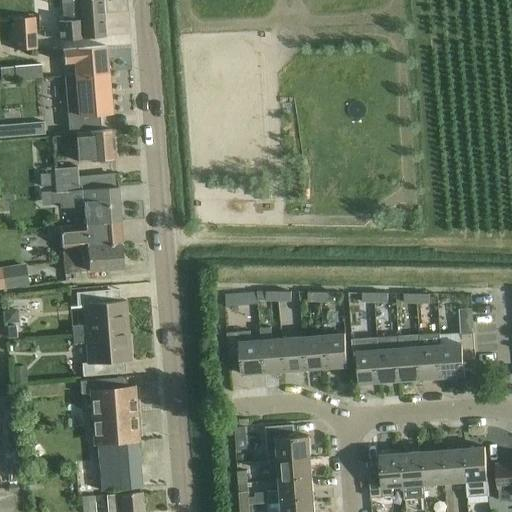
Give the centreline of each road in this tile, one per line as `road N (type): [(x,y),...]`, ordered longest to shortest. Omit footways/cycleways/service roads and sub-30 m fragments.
road 1 (residential): [(184,511),(146,0)]
road 2 (track): [(164,240),(433,239)]
road 3 (residential): [(511,412),(346,419)]
road 4 (residential): [(511,412),(503,286)]
